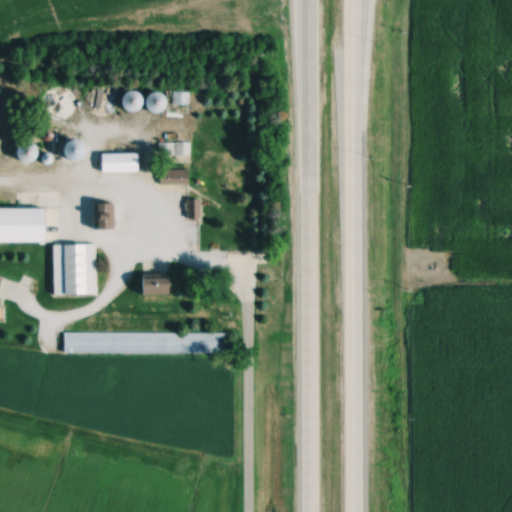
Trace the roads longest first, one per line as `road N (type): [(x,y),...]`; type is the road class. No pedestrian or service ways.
road 1 (trunk): [(302,0),(306,511)]
road 2 (trunk): [(351,511),(350,153)]
road 3 (trunk): [(350,153),(362,0)]
road 4 (trunk): [(350,153),(350,0)]
